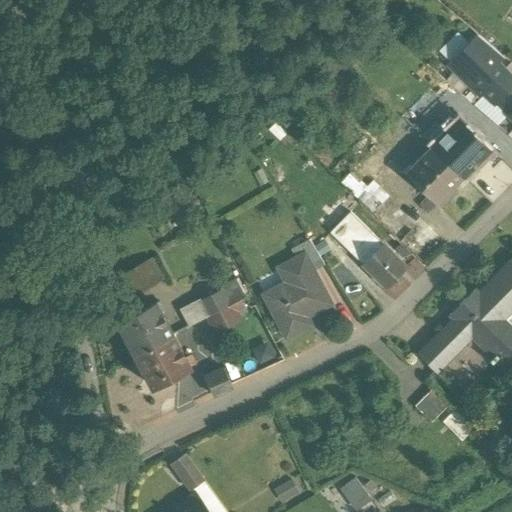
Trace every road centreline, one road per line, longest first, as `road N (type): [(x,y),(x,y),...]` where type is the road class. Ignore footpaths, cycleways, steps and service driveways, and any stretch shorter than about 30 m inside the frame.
road 1 (residential): [(96,489),(141,449),(359,346),(511,197)]
road 2 (unclassified): [(96,489),(78,284),(27,0)]
